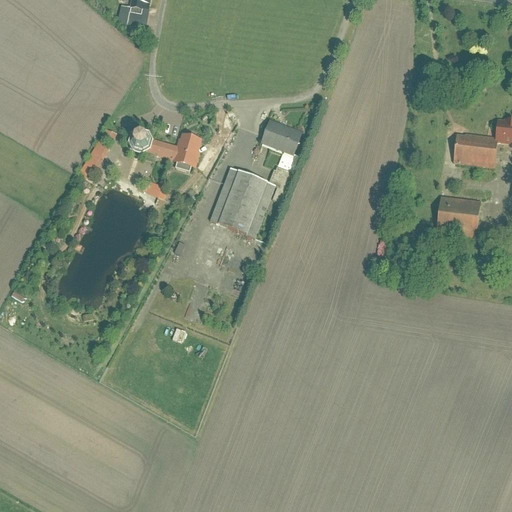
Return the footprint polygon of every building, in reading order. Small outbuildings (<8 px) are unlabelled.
[(511,121),(491,119),(488,137),(488,142),(511,144),(511,121)] [(291,133),(260,121),(251,144),(283,156),(291,133)] [(104,130),(84,179),(97,184),(117,135),(104,130)] [(488,137),(449,132),(445,161),(485,165),(488,142),(488,137)] [(142,137),(131,133),(122,140),(124,152),(134,155),(143,149),(142,137)] [(268,187),(221,168),(201,219),(247,238),(268,187)] [(167,202),(171,190),(149,184),(145,196),(167,202)] [(470,201),(432,197),(427,234),(466,239),(470,201)] [(181,244),(177,256),(183,258),(187,246),(181,244)] [(190,307),(185,319),(195,323),(200,311),(190,307)] [(184,345),(189,334),(179,330),(175,342),(184,345)]
